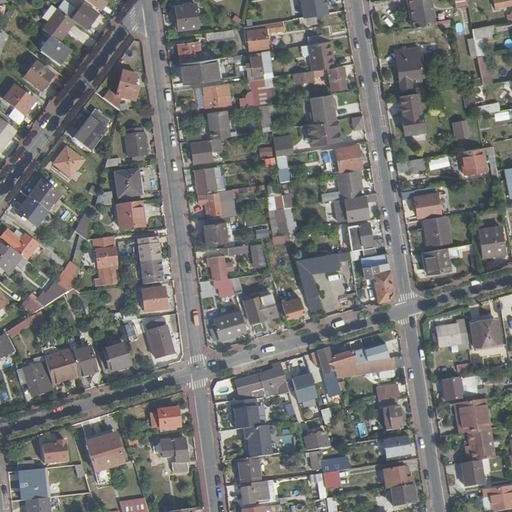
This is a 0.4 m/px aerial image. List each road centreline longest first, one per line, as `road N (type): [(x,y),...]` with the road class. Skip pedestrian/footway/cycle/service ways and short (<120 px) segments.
road 1 (residential): [(197,372),(149,0)]
road 2 (residential): [(407,308),(356,0)]
road 3 (residential): [(146,0),(0,193)]
road 4 (residential): [(197,372),(407,308)]
road 5 (residential): [(0,431),(197,372)]
road 6 (residential): [(439,511),(407,308)]
road 7 (residential): [(216,511),(197,372)]
